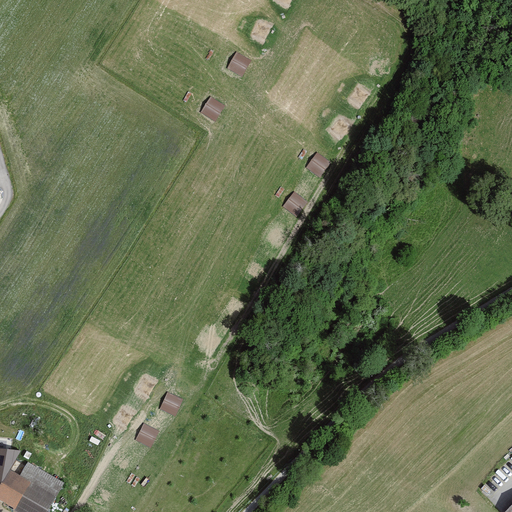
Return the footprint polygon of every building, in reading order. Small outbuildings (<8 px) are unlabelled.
[(261,17),(250,33),(263,43),(275,27),(261,17)] [(364,108),(371,91),(354,85),(348,102),(364,108)] [(299,214),(307,199),(292,191),(284,207),(299,214)] [(223,311),(238,317),(246,300),(231,293),(223,311)] [(170,388),(180,371),(165,363),(156,379),(170,388)] [(181,400),(168,395),(162,409),(175,415),(181,400)] [(130,402),(121,419),(137,427),(145,411),(130,402)] [(157,432),(144,425),(138,439),(150,446),(157,432)] [(10,469),(21,450),(0,447),(0,480),(2,482),(10,469)] [(20,475),(10,469),(2,482),(0,485),(0,500),(20,511),(47,511),(65,482),(28,461),(20,475)]
